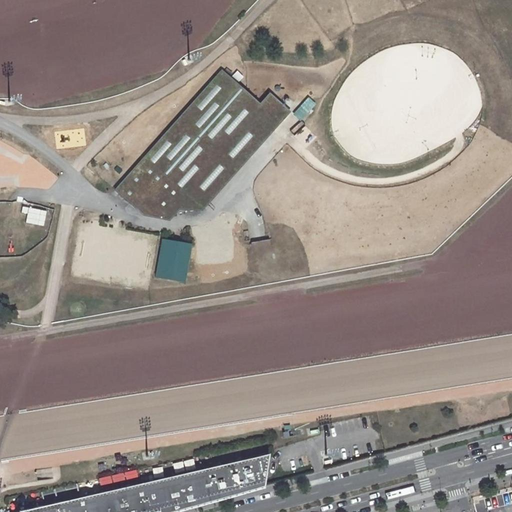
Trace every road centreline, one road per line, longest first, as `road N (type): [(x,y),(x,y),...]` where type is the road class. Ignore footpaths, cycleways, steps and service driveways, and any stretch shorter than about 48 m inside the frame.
road 1 (track): [(0,338),(433,262)]
road 2 (secondary): [(511,450),(284,511)]
road 3 (track): [(283,132),(309,160),(351,179),(394,182),(451,154),(458,136)]
